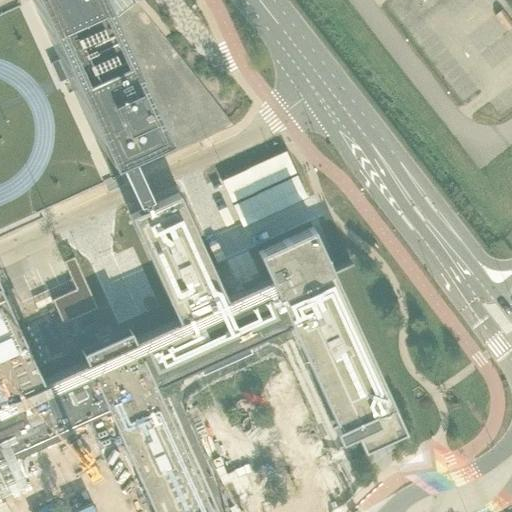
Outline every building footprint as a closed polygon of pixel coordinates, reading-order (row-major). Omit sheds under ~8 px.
[(99,17),(91,0),(30,0),(93,137),(105,131),(118,125),(143,114),(100,19),(99,18),(99,17)] [(511,0),(402,0),(474,91),(511,61),(511,0)] [(148,192),(136,167),(118,125),(105,131),(135,197),(140,210),(153,204),(148,192)] [(287,147),(220,178),(242,225),(308,195),(287,147)] [(0,511),(0,455),(106,408),(153,511),(211,511),(154,386),(290,325),(336,427),(332,429),(338,441),(355,433),(363,451),(405,432),(331,269),(349,261),(348,259),(331,266),(327,257),(326,258),(312,227),(257,252),(269,279),(226,298),(178,193),(153,204),(140,210),(129,215),(177,320),(134,340),(129,330),(80,352),(85,362),(42,382),(0,289),(0,511)] [(75,289),(50,300),(60,324),(86,313),(78,294),(88,290),(73,256),(62,261),(75,289)]
